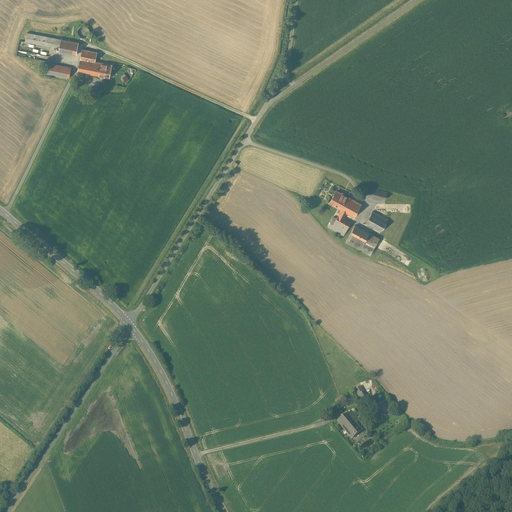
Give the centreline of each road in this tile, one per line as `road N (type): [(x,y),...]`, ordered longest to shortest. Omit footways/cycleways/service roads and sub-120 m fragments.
road 1 (unclassified): [(262,110),(129,325)]
road 2 (unclassified): [(129,325),(6,511)]
road 3 (tertiary): [(129,325),(160,370),(222,511)]
road 4 (unclassified): [(262,110),(417,0)]
road 5 (tertiary): [(0,209),(129,325)]
